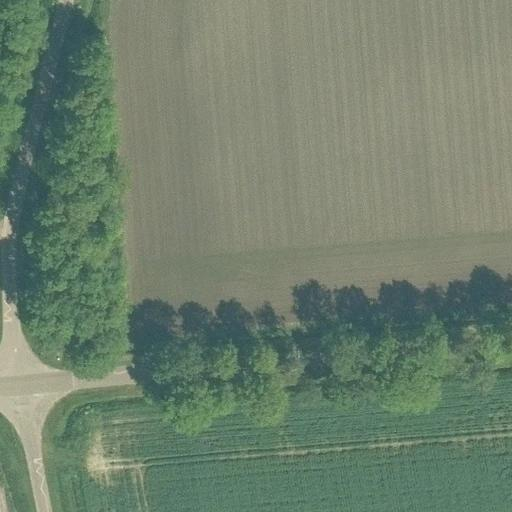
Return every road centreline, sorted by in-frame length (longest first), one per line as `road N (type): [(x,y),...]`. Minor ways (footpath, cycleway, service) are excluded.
road 1 (tertiary): [(20,379),(511,339)]
road 2 (unclassified): [(20,379),(8,281),(14,204),(66,0)]
road 3 (unclassified): [(45,511),(20,379)]
